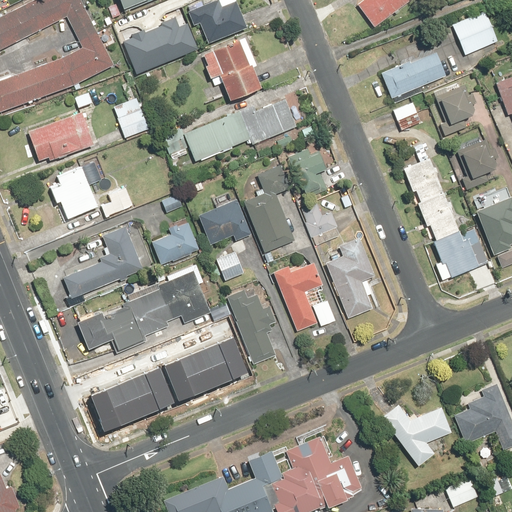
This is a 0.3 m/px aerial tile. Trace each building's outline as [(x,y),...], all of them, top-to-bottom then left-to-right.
[(115,64),(82,0),(32,0),(0,17),(0,50),(68,14),(85,46),(62,58),(0,81),(0,112),(78,83),(115,64)] [(172,0),(171,0),(158,5),(162,15),(176,10),(172,0)] [(202,0),(199,0),(188,5),(195,23),(201,21),(208,41),(249,26),(239,0),(234,0),(224,4),(221,0),(216,0),(204,5),(202,0)] [(407,0),(363,0),(359,3),(376,24),(407,0)] [(119,2),(109,6),(114,19),(124,15),(119,2)] [(159,18),(154,8),(136,17),(141,28),(159,18)] [(488,10),(454,23),(466,53),(499,41),(488,10)] [(124,38),(135,67),(197,45),(189,22),(180,25),(176,15),(160,21),(162,24),(144,31),(143,27),(132,31),(133,34),(124,38)] [(257,61),(246,35),(201,55),(214,85),(225,80),(232,98),(263,85),(253,63),(257,61)] [(382,71),(393,97),(448,75),(438,49),(382,71)] [(511,73),(496,79),(508,113),(511,111),(511,73)] [(449,85),(435,90),(445,121),(441,123),(444,134),(466,126),(463,117),(475,113),(466,84),(450,89),(449,85)] [(91,90),(76,96),(79,106),(94,101),(91,90)] [(139,96),(114,105),(126,137),(151,128),(139,96)] [(255,138),(298,124),(290,97),(246,112),(187,131),(197,161),(256,142),(255,138)] [(413,100),(393,108),(413,159),(434,151),(413,100)] [(86,108),(21,129),(33,167),(98,146),(86,108)] [(186,132),(182,123),(161,131),(170,153),(191,144),(186,132)] [(313,124),(303,128),(308,140),(318,135),(313,124)] [(465,174),(469,187),(490,180),(486,170),(499,165),(490,139),(477,143),(477,141),(448,151),(452,161),(459,158),(462,165),(454,168),(457,176),(465,174)] [(307,149),(285,158),(301,198),(326,187),(319,170),(328,166),(321,149),(309,154),(307,149)] [(489,260),(478,231),(465,239),(432,154),(405,171),(450,284),(489,260)] [(80,164),(48,175),(63,219),(94,209),(80,164)] [(102,204),(107,216),(134,204),(126,186),(109,193),(112,200),(102,204)] [(179,192),(163,199),(168,212),(184,205),(179,192)] [(279,192),(247,204),(265,253),(297,240),(279,192)] [(349,192),(341,196),(346,208),(355,205),(349,192)] [(511,196),(479,208),(495,253),(511,248),(509,243),(511,241),(511,196)] [(326,200),(303,207),(312,235),(335,227),(326,200)] [(239,201),(199,215),(210,246),(251,232),(239,201)] [(69,280),(76,301),(144,267),(131,225),(104,238),(111,258),(69,280)] [(191,226),(151,239),(161,269),(201,256),(191,226)] [(337,251),(339,256),(325,265),(345,317),(368,303),(361,285),(375,276),(360,237),(337,251)] [(251,238),(216,253),(232,293),(268,278),(251,238)] [(511,249),(499,255),(503,265),(511,261),(511,249)] [(296,263),(277,274),(298,332),(319,319),(310,292),(325,284),(316,261),(299,271),(296,263)] [(168,278),(170,289),(134,304),(141,334),(205,309),(195,267),(168,278)] [(253,290),(228,301),(256,367),(282,356),(253,290)] [(130,309),(103,319),(114,347),(140,337),(130,309)] [(98,316),(80,323),(90,350),(108,343),(98,316)] [(165,367),(179,402),(248,375),(234,340),(165,367)] [(91,396),(106,431),(174,404),(160,369),(91,396)] [(511,443),(511,415),(498,380),(483,386),(487,395),(469,402),(472,407),(455,414),(465,441),(497,428),(505,446),(511,443)] [(444,405),(413,416),(400,399),(379,414),(421,469),(442,454),(430,438),(453,429),(444,405)] [(272,511),(275,511),(274,511),(308,511),(362,491),(361,490),(347,454),(333,459),(323,435),(320,436),(319,435),(287,448),(294,466),(282,471),(273,448),(249,457),(256,474),(230,484),(225,473),(162,498),(167,511),(272,511)] [(0,511),(17,511),(13,497),(17,494),(8,463),(0,466),(0,511)] [(472,477),(446,488),(454,506),(480,495),(472,477)]
